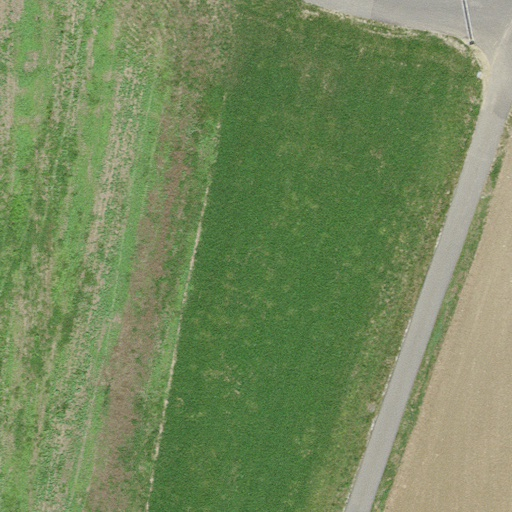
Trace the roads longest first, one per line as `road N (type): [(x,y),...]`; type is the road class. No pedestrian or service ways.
road 1 (track): [(511,70),(361,511)]
road 2 (unclassified): [(511,4),(422,12),(383,0)]
